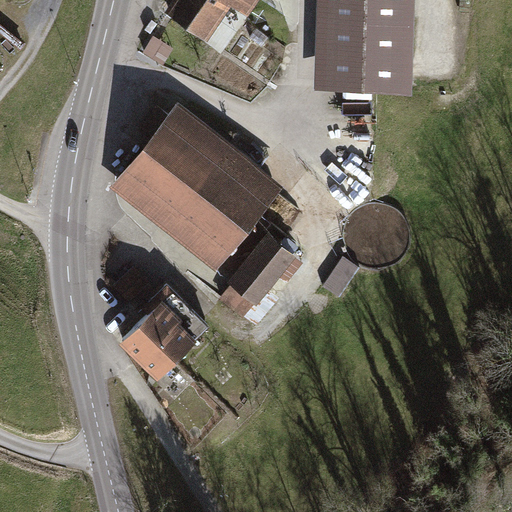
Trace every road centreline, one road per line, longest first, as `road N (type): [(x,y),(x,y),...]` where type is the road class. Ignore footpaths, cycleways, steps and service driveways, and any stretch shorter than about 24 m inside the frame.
road 1 (secondary): [(114,0),(66,230),(71,298),(119,511)]
road 2 (track): [(72,180),(207,300),(243,325),(267,320),(294,293),(313,246),(304,178),(274,131)]
road 3 (track): [(98,67),(177,87),(274,131),(298,82),(307,0)]
road 4 (track): [(81,351),(118,365),(216,511)]
